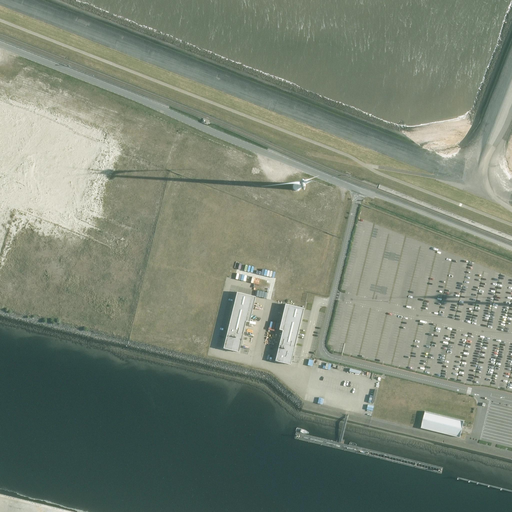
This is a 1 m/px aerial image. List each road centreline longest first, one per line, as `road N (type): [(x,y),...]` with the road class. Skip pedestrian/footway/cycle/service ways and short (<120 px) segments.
road 1 (tertiary): [(0,44),(359,189)]
road 2 (unclassified): [(359,189),(511,247)]
